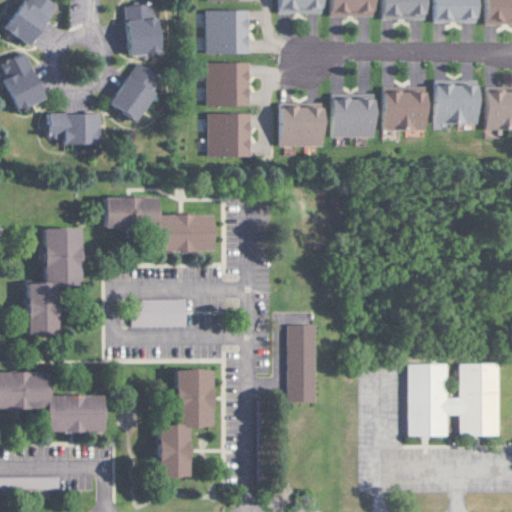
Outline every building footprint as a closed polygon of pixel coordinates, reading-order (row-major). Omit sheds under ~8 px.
[(17,0),(0,22),(0,30),(20,46),(51,6),(42,0),(17,0)] [(313,14),(313,0),(270,0),(270,13),(313,14)] [(322,0),(322,16),(365,16),(365,0),(322,0)] [(416,20),(416,0),(373,0),(373,19),(416,20)] [(468,0),(425,0),(425,21),(468,22),(468,0)] [(511,0),(476,0),(476,23),(511,24),(511,0)] [(116,6),(122,55),(152,51),(146,3),(116,6)] [(199,53),(242,52),(242,10),(199,10),(199,53)] [(36,99),(16,52),(0,59),(0,91),(8,110),(36,99)] [(154,79),(128,62),(102,104),(129,121),(154,79)] [(241,106),(242,63),(199,62),(198,105),(241,106)] [(469,123),(469,80),(426,81),(426,123),(469,123)] [(417,129),(418,87),(375,86),(374,129),(417,129)] [(511,86),(477,87),(478,131),(511,130),(511,86)] [(367,136),(365,93),(322,94),(324,138),(367,136)] [(314,102),(271,103),(272,146),(315,145),(314,102)] [(90,114),(40,113),(40,138),(49,138),(49,144),(89,144),(90,114)] [(200,113),(200,156),(242,156),(243,113),(200,113)] [(201,251),(201,214),(152,214),(152,197),(94,197),(94,227),(144,227),(144,251),(201,251)] [(70,227),(34,228),(34,283),(17,283),(18,336),(48,335),(47,285),(71,285),(70,227)] [(126,327),(180,326),(180,299),(125,300),(126,327)] [(280,402),(308,402),(309,325),(281,325),(280,402)] [(400,364),(401,436),(440,436),(440,415),(452,415),(453,436),(492,435),(491,364),(452,364),(452,397),(440,397),(439,364),(400,364)] [(167,424),(148,424),(150,478),(180,477),(179,427),(204,427),(202,369),(165,370),(167,424)] [(92,432),(92,395),(38,395),(38,372),(0,371),(0,408),(36,409),(35,431),(92,432)] [(0,488),(53,489),(53,477),(0,476),(0,488)]
